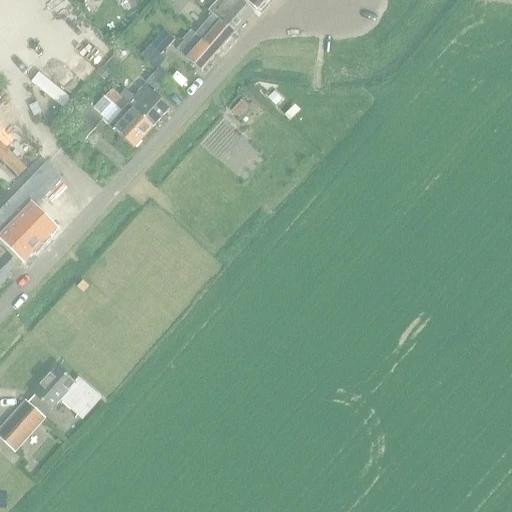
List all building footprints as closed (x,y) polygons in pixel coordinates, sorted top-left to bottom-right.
[(204,14),(209,18),(228,35),(248,13),(233,0),(213,0),(215,1),(204,14)] [(258,0),(241,0),(251,8),(258,0)] [(212,54),(228,35),(209,18),(192,37),(212,54)] [(163,30),(140,55),(156,70),(165,60),(160,56),(174,40),(163,30)] [(212,54),(192,37),(187,33),(172,50),(197,72),(212,54)] [(111,73),(104,67),(98,75),(104,81),(111,73)] [(157,70),(145,83),(155,92),(167,79),(157,70)] [(71,100),(44,77),(36,86),(51,99),(47,103),(53,107),(56,103),(63,109),(71,100)] [(115,98),(147,126),(148,127),(164,109),(141,89),(131,100),(121,92),(115,98)] [(272,91),(267,97),(274,104),(280,98),(272,91)] [(147,126),(115,98),(108,92),(93,108),(87,103),(66,127),(83,142),(101,123),(128,148),(147,126)] [(239,100),(230,110),(237,117),(246,107),(239,100)] [(9,152),(1,161),(18,178),(26,169),(9,152)] [(0,232),(0,245),(19,263),(52,228),(31,207),(57,180),(41,165),(8,200),(4,196),(0,200),(0,226),(3,229),(0,232)] [(0,280),(5,275),(1,272),(9,262),(0,254),(0,280)] [(81,281),(76,287),(82,292),(88,286),(81,281)] [(74,380),(69,385),(52,370),(29,397),(47,413),(55,403),(77,423),(97,401),(74,380)] [(45,427),(21,405),(0,429),(0,442),(17,458),(45,427)]
